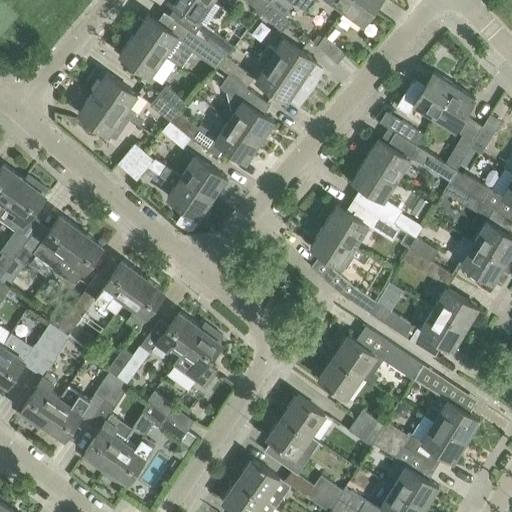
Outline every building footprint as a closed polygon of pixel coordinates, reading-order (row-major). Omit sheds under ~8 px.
[(212,0),(211,0),(170,0),(178,6),(172,15),(197,33),(204,23),(206,24),(220,5),(212,0)] [(247,0),(262,13),(271,4),(266,0),(247,0)] [(286,17),(295,4),(297,0),(273,0),(271,4),(286,17)] [(297,0),(295,4),(304,10),(311,0),(331,0),(344,9),(350,0),(297,0)] [(380,0),(350,0),(344,9),(364,23),(380,0)] [(290,20),(286,17),(271,4),(262,13),(281,30),(290,20)] [(133,33),(164,55),(182,69),(195,50),(217,66),(226,56),(196,34),(197,33),(172,15),(164,10),(164,11),(165,12),(159,20),(148,12),(144,19),(139,16),(130,28),(129,28),(129,29),(134,32),(133,33)] [(196,34),(226,56),(235,45),(206,24),(204,23),(197,33),(196,34)] [(133,33),(120,53),(151,74),(164,55),(133,33)] [(326,34),(318,45),(337,62),(345,52),(326,34)] [(314,62),(316,59),(283,36),(269,58),(312,87),(323,68),(314,62)] [(217,66),(229,74),(246,85),(253,75),(246,70),(226,56),(217,66)] [(300,103),(312,87),(269,58),(256,76),(288,100),(290,96),(300,103)] [(415,76),(397,104),(408,111),(414,102),(435,116),(455,84),(434,70),(428,80),(426,83),(415,76)] [(107,71),(92,92),(128,119),(135,109),(130,105),(138,93),(107,71)] [(229,119),(261,140),(275,119),(262,111),(269,101),(246,85),(229,74),(221,85),(229,91),(232,107),(235,109),(229,119)] [(167,84),(159,94),(180,111),(189,101),(167,84)] [(455,84),(435,116),(455,129),(476,96),(455,84)] [(78,112),(115,137),(128,119),(92,92),(78,112)] [(171,120),(180,111),(159,94),(151,104),(171,120)] [(190,136),(198,126),(180,111),(171,120),(190,136)] [(483,125),(471,146),(483,153),(501,121),(490,114),(483,125)] [(458,167),(471,146),(483,125),(469,117),(460,132),(464,134),(447,161),(458,167)] [(424,131),(402,118),(396,130),(417,143),(424,131)] [(223,145),(247,160),(261,140),(229,119),(216,138),(198,126),(190,136),(218,155),(219,154),(217,153),(223,145)] [(183,146),(190,136),(171,120),(163,129),(183,146)] [(414,157),(422,145),(417,143),(396,130),(388,142),(378,137),(366,157),(398,177),(410,156),(414,157)] [(119,161),(128,170),(143,152),(134,144),(119,161)] [(439,173),(447,161),(422,145),(414,157),(439,173)] [(153,161),(143,152),(128,170),(138,178),(153,161)] [(195,154),(182,175),(212,198),(227,176),(195,154)] [(354,197),(394,221),(401,209),(384,198),(398,177),(366,157),(352,178),(362,184),(354,197)] [(0,210),(6,203),(8,204),(29,174),(28,173),(24,178),(4,163),(0,168),(0,210)] [(199,217),(212,198),(182,175),(167,165),(161,174),(175,184),(168,195),(199,217)] [(451,179),(495,207),(511,217),(511,177),(502,195),(458,168),(451,179)] [(19,230),(46,193),(44,192),(47,188),(29,174),(8,204),(17,211),(9,222),(19,230)] [(471,239),(474,241),(506,261),(511,251),(511,234),(505,230),(511,218),(511,217),(495,207),(451,179),(444,190),(485,215),(471,239)] [(337,203),(324,223),(357,244),(370,224),(337,203)] [(182,210),(176,220),(186,227),(192,227),(197,220),(182,210)] [(56,268),(65,255),(82,230),(61,214),(33,252),(44,260),(56,268)] [(394,221),(387,232),(409,246),(410,246),(410,245),(417,235),(410,231),(394,221)] [(410,231),(417,235),(423,225),(417,221),(410,231)] [(369,252),(357,244),(324,223),(311,245),(344,266),(351,254),(364,262),(369,252)] [(76,282),(103,245),(82,230),(65,255),(56,268),(65,274),(76,282)] [(410,245),(410,246),(431,259),(438,248),(417,235),(410,245)] [(451,271),(454,273),(462,261),(494,281),(506,261),(474,241),(471,239),(451,271)] [(409,246),(403,257),(416,265),(433,275),(421,296),(436,304),(434,307),(466,327),(479,306),(447,286),(454,273),(451,271),(431,259),(410,246),(409,246)] [(0,259),(0,278),(16,257),(6,250),(0,259)] [(26,264),(16,257),(0,278),(2,280),(10,287),(26,264)] [(108,279),(95,296),(116,312),(125,299),(126,299),(144,275),(122,259),(108,279)] [(144,275),(126,299),(137,307),(128,319),(138,327),(165,290),(144,275)] [(0,303),(11,287),(10,287),(2,280),(0,282),(0,303)] [(356,286),(349,297),(370,311),(376,300),(356,286)] [(59,327),(75,306),(66,300),(51,320),(53,322),(59,327)] [(376,300),(370,311),(410,338),(435,355),(443,342),(453,348),(466,327),(434,307),(421,328),(402,315),(401,317),(399,316),(376,300)] [(85,313),(75,306),(59,327),(62,329),(69,335),(85,313)] [(173,363),(174,364),(201,326),(180,311),(153,348),(163,356),(172,343),(183,351),(173,363)] [(201,326),(174,364),(205,386),(217,369),(207,362),(222,341),(220,340),(223,335),(205,321),(201,326)] [(62,329),(59,327),(53,322),(38,343),(48,350),(62,329)] [(349,334),(335,355),(362,373),(372,380),(376,375),(372,371),(382,358),(413,378),(414,376),(417,372),(423,362),(367,325),(357,340),(349,334)] [(72,337),(69,335),(62,329),(48,350),(58,357),(72,337)] [(13,332),(5,345),(0,351),(0,378),(8,384),(33,346),(13,332)] [(140,346),(134,354),(119,376),(120,377),(129,384),(150,353),(140,346)] [(110,368),(111,370),(119,376),(134,354),(124,347),(110,368)] [(335,355),(320,377),(346,395),(362,373),(335,355)] [(417,372),(414,376),(448,398),(442,408),(432,402),(426,411),(436,417),(468,437),(480,418),(470,411),(454,401),(462,388),(447,378),(423,362),(417,372)] [(48,370),(22,408),(24,409),(21,413),(40,427),(43,422),(44,423),(62,398),(50,390),(59,377),(48,370)] [(96,392),(106,398),(120,377),(119,376),(111,370),(96,392)] [(62,398),(44,423),(65,437),(90,399),(80,392),(70,386),(62,398)] [(149,400),(150,402),(170,418),(170,417),(168,416),(174,406),(155,390),(149,400)] [(298,394),(284,414),(310,433),(325,412),(298,394)] [(106,398),(93,418),(99,422),(113,403),(106,398)] [(104,470),(123,483),(126,478),(128,480),(154,441),(144,435),(154,420),(163,428),(170,418),(150,402),(133,428),(104,470)] [(356,416),(379,431),(380,430),(386,421),(362,406),(356,416)] [(103,425),(85,450),(87,452),(84,456),(104,470),(133,428),(111,413),(103,425)] [(268,436),(272,438),(264,449),(297,473),(320,441),(310,434),(310,433),(284,414),(268,436)] [(379,431),(356,416),(348,427),(372,442),(373,441),(379,431)] [(436,417),(422,439),(454,460),(468,437),(436,417)] [(386,421),(380,430),(402,443),(408,432),(387,419),(386,421)] [(380,430),(379,431),(373,441),(395,454),(402,443),(380,430)] [(291,484),(253,458),(238,479),(277,505),(291,484)] [(405,464),(394,483),(427,504),(439,484),(405,464)] [(321,472),(314,483),(337,497),(337,496),(344,487),(321,472)] [(271,511),(277,505),(238,479),(224,500),(238,510),(237,511),(271,511)] [(330,508),(331,506),(337,497),(314,483),(307,493),(330,508)] [(421,511),(427,504),(394,483),(380,506),(345,485),(344,487),(337,496),(360,509),(362,506),(371,511),(421,511)] [(337,496),(337,497),(331,506),(341,511),(357,511),(360,509),(337,496)] [(0,511),(4,511),(9,506),(0,500),(0,511)]
